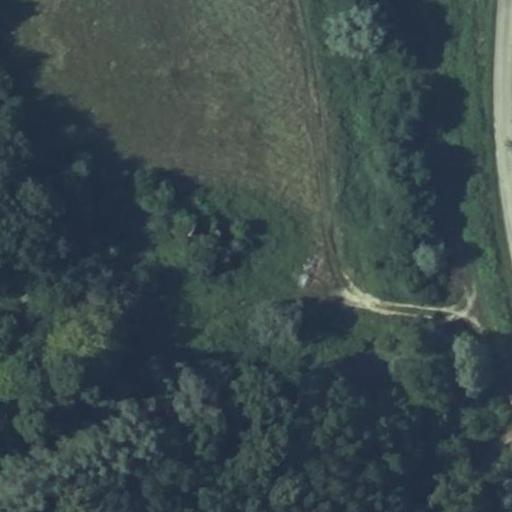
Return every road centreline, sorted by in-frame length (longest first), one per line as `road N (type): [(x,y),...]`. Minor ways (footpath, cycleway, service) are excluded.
road 1 (track): [(0,486),(187,357),(296,301),(466,319),(511,391)]
road 2 (tertiary): [(509,0),(504,86),(511,203)]
